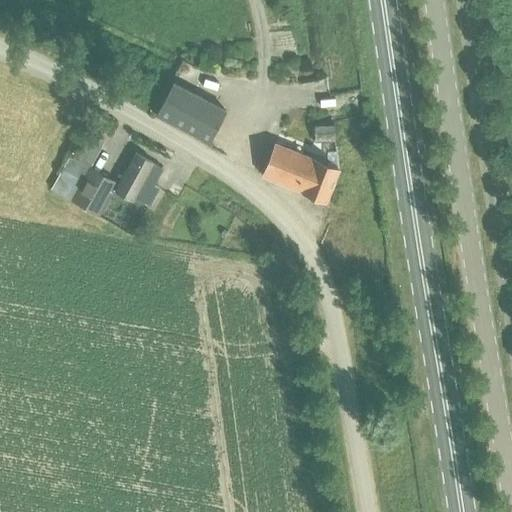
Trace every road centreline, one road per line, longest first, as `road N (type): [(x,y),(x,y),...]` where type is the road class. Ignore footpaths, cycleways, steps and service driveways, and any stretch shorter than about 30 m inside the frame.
road 1 (unclassified): [(367,511),(323,284),(289,220),(189,148),(0,49)]
road 2 (primary): [(461,511),(382,0)]
road 3 (tertiary): [(511,511),(440,0)]
